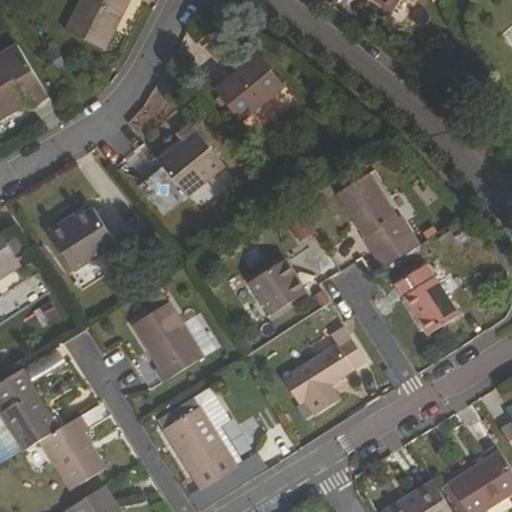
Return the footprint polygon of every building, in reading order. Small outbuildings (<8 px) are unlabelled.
[(85,0),(68,34),(105,55),(118,31),(114,30),(119,21),(122,23),(134,0),(85,0)] [(402,0),(364,0),(367,2),(367,0),(373,0),(393,13),(402,0)] [(118,31),(122,23),(119,21),(114,30),(118,31)] [(35,109),(50,100),(19,49),(0,60),(0,124),(32,106),(35,109)] [(236,85),(239,88),(265,67),(263,64),(236,85)] [(242,128),(286,94),(265,67),(239,88),(236,85),(219,98),(242,128)] [(198,141),(191,132),(178,142),(184,152),(198,141)] [(189,205),(226,176),(198,141),(184,152),(161,170),(189,205)] [(385,251),(419,230),(411,217),(407,219),(380,175),(348,194),(385,251)] [(116,184),(93,199),(121,241),(144,226),(116,184)] [(300,213),(290,219),(301,239),(311,234),(300,213)] [(78,283),(120,258),(99,221),(72,236),(70,232),(54,242),(78,283)] [(0,283),(23,268),(0,233),(0,283)] [(312,294),(291,263),(254,285),(275,317),(312,294)] [(431,338),(460,320),(428,269),(399,288),(431,338)] [(166,386),(204,362),(171,308),(137,329),(163,370),(158,374),(166,386)] [(358,316),(348,320),(363,352),(372,347),(358,316)] [(338,346),(285,379),(301,405),(306,402),(315,417),(341,401),(331,387),(368,364),(346,328),(332,337),(338,346)] [(34,394),(37,391),(23,371),(3,384),(0,386),(0,406),(5,415),(0,417),(0,470),(43,444),(60,433),(56,428),(34,394)] [(194,407),(184,413),(189,419),(199,413),(194,407)] [(172,429),(167,433),(203,490),(211,486),(236,470),(239,469),(202,411),(199,413),(189,419),(184,413),(168,423),(172,429)] [(60,433),(81,419),(78,414),(56,428),(60,433)] [(108,472),(85,436),(90,433),(81,419),(60,433),(43,444),(74,493),(108,472)] [(490,511),(511,498),(511,467),(503,454),(452,486),(468,511),(490,511)] [(236,470),(211,486),(215,494),(241,478),(236,470)] [(391,511),(454,511),(437,484),(391,511)] [(460,511),(468,511),(452,486),(446,490),(460,511)] [(119,511),(105,490),(69,511),(119,511)] [(511,511),(511,498),(490,511),(511,511)]
